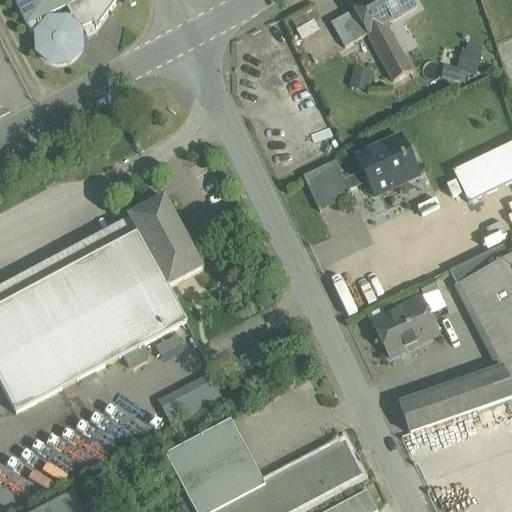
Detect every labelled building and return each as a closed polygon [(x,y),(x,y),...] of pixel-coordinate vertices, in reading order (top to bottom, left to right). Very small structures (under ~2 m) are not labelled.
[(13,0),(27,28),(28,27),(85,0),(13,0)] [(85,0),(28,27),(30,31),(39,34),(37,44),(39,53),(45,60),(52,65),(61,66),(69,64),(76,58),(80,51),(81,45),(81,40),(79,34),(78,32),(84,30),(87,36),(95,33),(91,26),(94,25),(97,30),(119,0),(85,0)] [(410,0),(357,0),(349,5),(354,13),(368,37),(392,79),(409,70),(385,27),(416,10),(410,0)] [(354,13),(331,26),(345,50),(368,37),(354,13)] [(445,66),(442,77),(464,83),(466,73),(477,76),(483,55),(463,50),(457,70),(445,66)] [(354,87),(369,90),(372,72),(357,69),(354,87)] [(401,139),(356,160),(375,198),(419,177),(401,139)] [(511,146),(454,174),(469,205),(511,184),(511,146)] [(336,163),(303,179),(320,214),(352,198),(336,163)] [(165,199),(128,218),(132,225),(138,236),(167,290),(168,290),(203,271),(165,199)] [(132,225),(0,295),(0,309),(138,236),(132,225)] [(0,309),(0,386),(16,416),(123,359),(129,369),(133,371),(147,363),(149,359),(143,348),(187,325),(168,290),(167,290),(138,236),(0,309)] [(511,243),(450,273),(501,373),(511,394),(511,243)] [(421,301),(373,324),(390,360),(438,337),(421,301)] [(511,394),(501,373),(400,408),(411,437),(511,401),(511,394)] [(211,378),(179,395),(181,398),(170,404),(180,421),(190,416),(191,416),(222,399),(211,378)] [(231,424),(166,459),(194,511),(298,511),(362,478),(344,445),(265,488),(231,424)] [(375,511),(365,493),(329,511),(375,511)] [(82,511),(73,496),(43,511),(82,511)]
